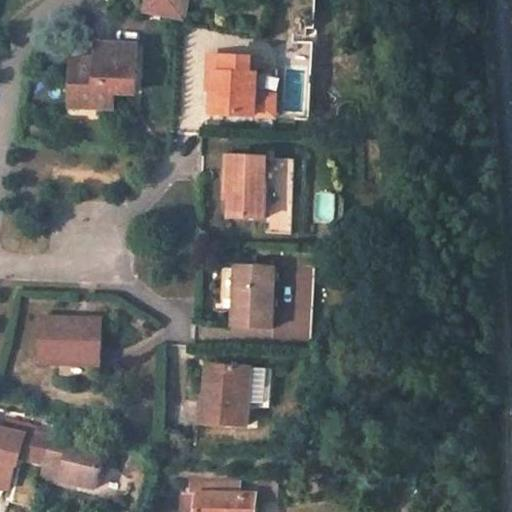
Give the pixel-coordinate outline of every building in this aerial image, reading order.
[(151,0),(149,13),(178,19),(186,21),(189,0),(151,0)] [(137,91),(139,46),(100,44),(100,59),(74,57),(73,106),(115,108),(116,90),(137,91)] [(252,76),(253,59),(211,56),(210,73),(217,73),(215,114),(257,117),(260,76),(252,76)] [(274,177),(274,157),(227,156),(225,194),(231,193),(231,217),(267,218),(269,176),(274,177)] [(275,328),(276,267),(236,266),(234,327),(275,328)] [(103,365),(103,321),(44,319),(43,364),(103,365)] [(260,366),(260,404),(274,404),(274,366),(260,366)] [(251,426),(254,369),(214,367),(212,399),(203,398),(202,423),(251,426)] [(0,484),(10,487),(16,453),(42,458),(47,433),(20,428),(19,432),(0,429),(0,484)] [(96,483),(105,445),(51,432),(44,458),(64,463),(61,475),(96,483)] [(42,470),(61,475),(64,463),(44,458),(42,470)] [(241,495),(241,483),(192,481),(192,494),(182,494),(181,511),(256,511),(257,495),(241,495)] [(257,483),(241,483),(241,495),(257,495),(257,483)]
